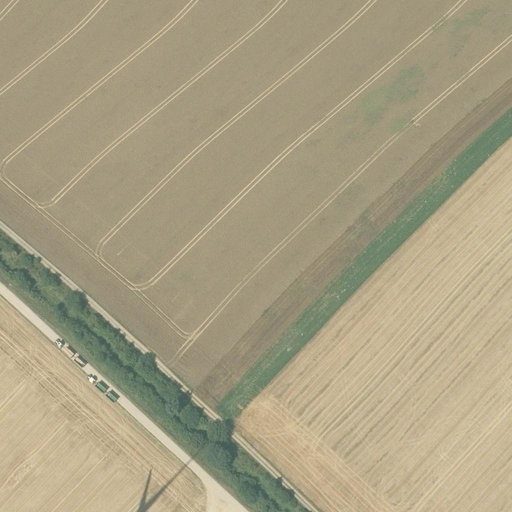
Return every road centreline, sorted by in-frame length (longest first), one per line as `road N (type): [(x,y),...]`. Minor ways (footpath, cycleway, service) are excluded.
road 1 (track): [(266,511),(0,267)]
road 2 (track): [(0,336),(191,511)]
